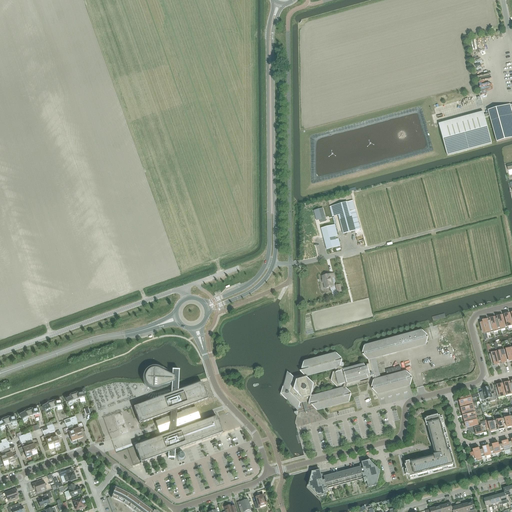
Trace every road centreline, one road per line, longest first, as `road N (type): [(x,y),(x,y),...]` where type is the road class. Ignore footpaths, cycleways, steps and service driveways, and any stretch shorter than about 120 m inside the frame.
road 1 (residential): [(268,472),(396,440),(410,401),(447,390)]
road 2 (unclassified): [(0,353),(181,288)]
road 3 (tertiary): [(271,190),(270,29),(278,3)]
road 4 (tertiary): [(7,370),(177,319)]
road 5 (residential): [(268,472),(255,434),(217,390),(196,328)]
road 6 (tertiary): [(206,313),(252,290),(272,268),(271,190)]
road 7 (tertiary): [(271,190),(263,270),(202,303)]
